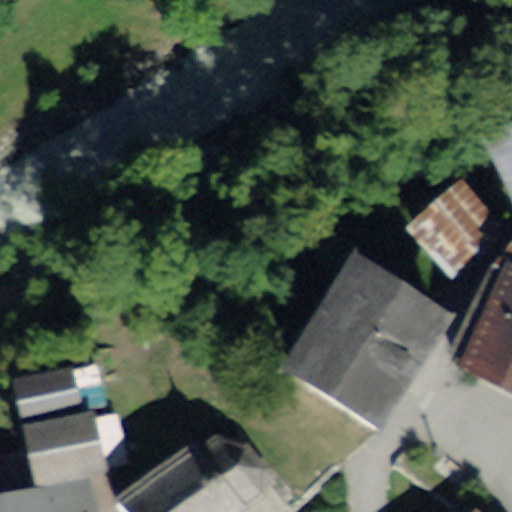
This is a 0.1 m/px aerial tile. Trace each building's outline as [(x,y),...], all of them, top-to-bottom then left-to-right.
[(511,128),(469,147),(498,215),(511,209),(511,128)] [(484,228),(446,181),(399,218),(437,265),(484,228)] [(430,328),(329,263),(258,372),(359,437),(430,328)] [(511,286),(484,273),(433,379),(511,416),(511,286)] [(83,405),(7,420),(22,494),(98,479),(83,405)] [(203,442),(116,511),(246,511),(255,505),(250,499),(255,471),(234,449),(207,447),(203,442)] [(63,511),(61,499),(0,507),(0,511),(63,511)]
